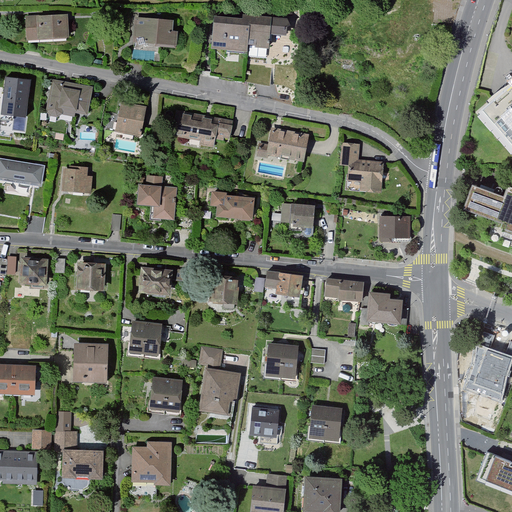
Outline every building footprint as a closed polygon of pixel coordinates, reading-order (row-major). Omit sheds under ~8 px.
[(70,15),(27,16),(27,43),(39,43),(39,37),(71,37),(70,15)] [(245,19),(215,17),(213,48),(247,51),(247,41),(256,42),(256,47),(269,48),(270,34),(285,35),(287,19),(245,16),(245,19)] [(171,23),(137,20),(135,40),(158,43),(157,45),(175,47),(177,32),(170,32),(171,23)] [(31,75),(7,72),(2,112),(26,116),(31,75)] [(511,80),(481,109),(511,143),(511,80)] [(94,88),(54,82),(49,116),(52,119),(73,120),(78,116),(90,116),(94,88)] [(147,107),(121,103),(119,118),(108,117),(106,132),(118,133),(143,136),(147,107)] [(234,120),(177,113),(174,137),(184,138),(183,146),(215,150),(217,140),(231,142),(234,120)] [(307,161),(310,134),(272,128),(269,145),(259,144),(257,158),(271,160),(272,156),(307,161)] [(361,144),(342,143),(341,167),(348,167),(346,190),(379,192),(391,193),(392,172),(381,171),(381,161),(360,160),(361,144)] [(45,164),(0,157),(0,178),(42,185),(45,164)] [(93,171),(64,170),(63,194),(93,195),(93,171)] [(139,184),(138,204),(154,204),(154,218),(176,219),(177,186),(164,186),(164,176),(147,175),(147,185),(139,184)] [(504,194),(475,183),(466,207),(509,223),(507,230),(511,231),(511,184),(508,183),(504,194)] [(227,191),(212,191),(212,205),(218,206),(218,217),(241,217),(241,220),(253,221),(254,196),(227,195),(227,191)] [(316,204),(285,203),(284,221),(293,222),(292,227),(315,228),(316,204)] [(413,217),(383,217),(383,238),(413,239),(413,217)] [(21,259),(12,259),(11,277),(18,277),(18,273),(21,273),(21,283),(30,284),(30,287),(50,287),(50,259),(24,259),(24,265),(21,265),(21,259)] [(67,259),(57,259),(57,276),(67,276),(67,259)] [(108,264),(79,263),(78,290),(107,291),(107,296),(120,296),(120,286),(107,285),(108,264)] [(168,268),(142,268),(142,295),(169,295),(169,302),(182,307),(181,295),(174,291),(174,282),(184,282),(184,273),(169,272),(168,268)] [(301,278),(266,272),(264,286),(278,288),(277,293),(298,296),(301,278)] [(239,277),(215,276),(214,303),(225,304),(224,311),(238,312),(239,277)] [(364,288),(326,284),(324,300),(340,302),(340,306),(362,308),(364,288)] [(389,295),(368,294),(366,328),(406,331),(407,312),(398,312),(398,305),(388,304),(389,295)] [(348,321),(348,334),(357,335),(357,321),(348,321)] [(133,326),(131,356),(160,359),(162,328),(133,326)] [(478,345),(490,349),(495,335),(483,331),(478,345)] [(70,336),(62,337),(62,350),(71,349),(70,336)] [(109,342),(76,342),(75,381),(109,381),(109,342)] [(465,389),(501,402),(506,378),(511,361),(511,356),(506,354),(490,349),(478,345),(475,344),(472,365),(465,389)] [(300,348),(271,347),(270,378),(298,380),(300,348)] [(312,347),(312,360),(325,361),(326,348),(312,347)] [(208,351),(207,369),(203,415),(230,417),(232,402),(240,402),(242,372),(223,370),(225,352),(208,351)] [(197,360),(185,360),(185,370),(197,370),(197,360)] [(37,367),(0,366),(0,396),(37,397),(37,367)] [(183,385),(153,383),(151,414),(180,416),(183,385)] [(282,411),(253,409),(251,435),(280,437),(282,411)] [(345,411),(314,409),(311,441),(342,443),(345,411)] [(72,413),(56,413),(58,453),(65,453),(63,478),(67,479),(66,492),(83,492),(92,487),(92,480),(106,479),(104,449),(79,448),(77,432),(72,432),(72,413)] [(55,431),(34,431),(34,450),(55,450),(55,431)] [(171,443),(148,443),(148,449),(134,449),(134,481),(157,481),(157,485),(171,485),(171,443)] [(511,459),(488,451),(478,477),(511,489),(511,459)] [(38,454),(0,454),(0,487),(38,488),(38,454)] [(343,511),(345,476),(306,474),(305,511),(326,511),(343,511)] [(285,511),(287,477),(267,476),(266,488),(253,487),(251,511),(285,511)]
